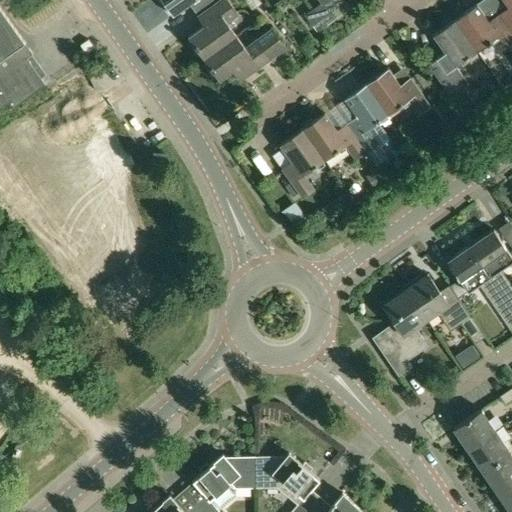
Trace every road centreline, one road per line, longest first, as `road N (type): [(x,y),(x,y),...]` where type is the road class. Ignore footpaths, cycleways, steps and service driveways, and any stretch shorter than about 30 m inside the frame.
road 1 (secondary): [(260,272),(207,158),(96,0)]
road 2 (secondary): [(52,511),(243,344)]
road 3 (tertiary): [(316,287),(511,147)]
road 4 (residential): [(257,116),(410,6)]
road 5 (residential): [(388,432),(511,348)]
road 6 (unknown): [(110,435),(12,358)]
